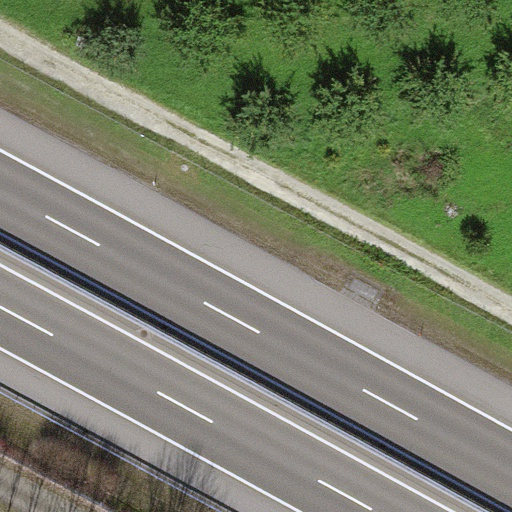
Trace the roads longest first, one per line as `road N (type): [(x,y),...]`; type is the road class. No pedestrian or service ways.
road 1 (motorway): [(511,469),(0,191)]
road 2 (track): [(511,307),(0,32)]
road 3 (motorway): [(0,306),(377,511)]
